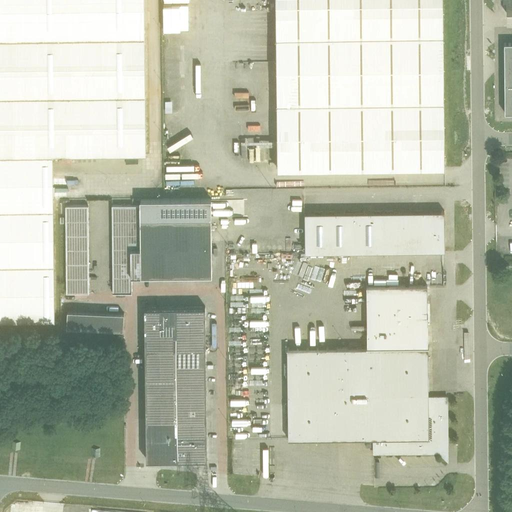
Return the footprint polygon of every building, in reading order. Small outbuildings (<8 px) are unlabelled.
[(0,0),(0,319),(55,319),(54,153),(146,152),(144,0),(0,0)] [(276,0),(278,168),(444,167),(442,0),(276,0)] [(511,0),(503,0),(506,0),(507,13),(511,12),(511,0)] [(141,199),(141,204),(141,213),(141,218),(141,222),(141,230),(141,239),(141,244),(176,244),(211,244),(211,217),(211,198),(141,199)] [(141,213),(141,204),(112,204),(112,213),(141,213)] [(66,219),(88,219),(88,205),(66,205),(66,219)] [(445,250),(445,249),(444,249),(443,212),(444,212),(444,210),(305,212),(305,252),(445,250)] [(141,213),(112,213),(112,222),(141,222),(141,218),(141,213)] [(66,219),(66,234),(89,234),(88,219),(66,219)] [(141,222),(112,222),(112,231),(141,230),(141,222)] [(141,230),(112,231),(112,239),(141,239),(141,230)] [(66,234),(66,249),(89,248),(89,234),(66,234)] [(141,239),(112,239),(112,248),(131,248),(141,248),(141,244),(141,239)] [(176,244),(141,244),(141,248),(141,275),(176,275),(176,244)] [(211,244),(176,244),(176,275),(212,274),(211,244)] [(66,249),(66,263),(89,263),(89,248),(66,249)] [(131,248),(112,248),(112,257),(132,257),(131,248)] [(132,274),(132,275),(141,275),(141,248),(131,248),(132,257),(132,266),(132,274)] [(132,257),(112,257),(112,266),(132,266),(132,257)] [(66,263),(66,278),(89,278),(89,263),(66,263)] [(132,266),(112,266),(112,275),(132,274),(132,266)] [(112,275),(113,283),(132,283),(132,275),(132,274),(112,275)] [(66,278),(66,292),(89,292),(89,278),(66,278)] [(132,283),(113,283),(113,292),(132,292),(132,283)] [(288,439),(339,438),(359,438),(374,438),(374,452),(421,452),(440,452),(443,455),(447,451),(447,425),(447,396),(429,397),(427,285),(367,285),(367,347),(287,348),(288,439)] [(175,306),(144,307),(145,332),(175,331),(175,306)] [(175,347),(206,346),(205,306),(175,306),(175,331),(175,347)] [(75,327),(76,310),(67,310),(67,327),(75,327)] [(83,328),(84,311),(76,310),(75,327),(83,328)] [(91,328),(92,311),(84,311),(83,328),(91,328)] [(99,328),(100,311),(92,311),(91,328),(99,328)] [(100,311),(99,328),(107,329),(108,312),(100,311)] [(108,312),(107,329),(115,329),(116,312),(108,312)] [(116,312),(115,329),(123,329),(124,313),(116,312)] [(175,331),(145,332),(145,347),(175,347),(175,331)] [(175,347),(175,362),(206,361),(206,346),(175,347)] [(175,362),(175,347),(145,347),(145,362),(175,362)] [(176,377),(206,376),(206,361),(175,362),(176,377)] [(175,362),(145,362),(145,377),(176,377),(175,362)] [(176,377),(176,388),(176,395),(206,394),(206,376),(176,377)] [(176,388),(176,377),(145,377),(145,389),(176,388)] [(176,395),(176,388),(145,389),(146,399),(176,398),(176,395)] [(176,395),(176,398),(176,406),(206,406),(206,394),(176,395)] [(146,399),(146,419),(176,419),(176,406),(176,398),(146,399)] [(176,419),(207,418),(206,406),(176,406),(176,419)] [(193,439),(194,459),(207,459),(207,418),(176,419),(176,439),(193,439)] [(177,459),(177,458),(176,439),(176,419),(146,419),(146,458),(146,459),(177,459)] [(176,439),(177,458),(177,459),(194,459),(193,439),(176,439)] [(20,442),(12,441),(11,449),(20,450),(20,442)] [(100,448),(91,448),(91,457),(100,457),(100,448)]
